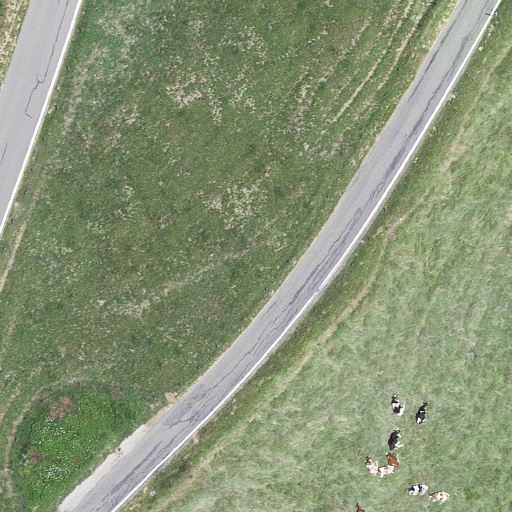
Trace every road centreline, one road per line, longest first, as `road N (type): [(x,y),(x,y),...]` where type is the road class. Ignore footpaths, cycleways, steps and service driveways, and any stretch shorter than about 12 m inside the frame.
road 1 (unclassified): [(478,0),(390,157),(285,308),(82,511)]
road 2 (unclassified): [(0,158),(57,0)]
